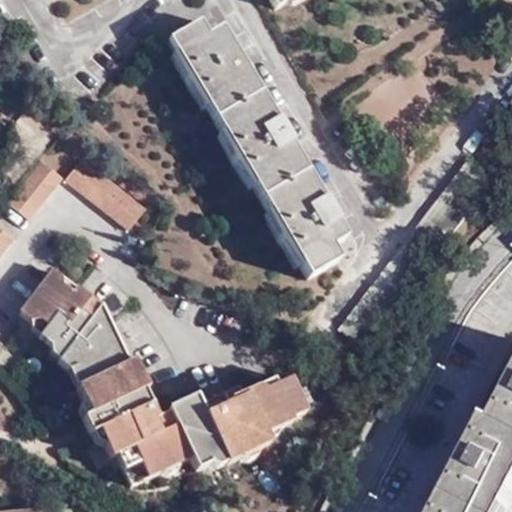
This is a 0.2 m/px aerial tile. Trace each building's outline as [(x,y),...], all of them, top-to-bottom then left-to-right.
[(268,0),(274,10),(292,0),(268,0)] [(241,63),(221,29),(208,37),(200,24),(169,42),(308,279),(338,261),(331,249),(345,241),(323,203),(281,131),(241,63)] [(144,210),(82,158),(65,181),(127,231),(144,210)] [(28,222),(62,179),(42,162),(8,204),(28,222)] [(363,351),(494,182),(470,164),(341,334),(363,351)] [(0,256),(13,240),(0,229),(0,256)] [(17,314),(29,323),(36,322),(44,328),(37,337),(48,347),(58,345),(64,351),(58,360),(56,361),(66,370),(78,366),(87,384),(75,389),(80,402),(90,405),(94,414),(142,393),(145,391),(133,362),(125,366),(105,322),(92,312),(99,308),(86,299),(76,311),(66,304),(76,291),(74,289),(71,295),(60,287),(59,278),(50,271),(17,314)] [(74,289),(59,278),(60,287),(71,295),(74,289)] [(86,299),(76,291),(66,304),(76,311),(86,299)] [(92,312),(105,322),(99,308),(92,312)] [(36,322),(29,323),(30,331),(37,337),(44,328),(36,322)] [(58,345),(48,347),(50,354),(58,360),(64,351),(58,345)] [(78,366),(66,370),(75,389),(87,384),(78,366)] [(104,437),(101,448),(107,461),(116,458),(131,488),(158,476),(161,466),(169,462),(178,466),(190,461),(195,472),(207,467),(210,458),(219,455),(225,466),(237,461),(239,452),(249,448),(258,451),(268,446),(266,441),(262,431),(274,424),(280,429),(291,424),(290,420),(304,413),(289,380),(274,386),(264,391),(257,387),(243,393),(248,407),(234,413),(224,392),(196,406),(181,412),(175,408),(164,412),(166,415),(154,421),(148,407),(100,430),(104,437)] [(264,391),(274,386),(272,380),(257,387),(264,391)] [(248,407),(243,393),(239,385),(224,392),(234,413),(248,407)] [(511,391),(494,425),(488,422),(471,455),(441,511),(505,511),(511,500),(511,391)] [(94,414),(82,419),(81,421),(87,436),(89,435),(100,430),(148,407),(142,393),(94,414)] [(193,400),(175,408),(181,412),(196,406),(193,400)] [(90,405),(80,402),(77,411),(82,419),(94,414),(90,405)] [(262,431),(266,441),(276,437),(280,429),(274,424),(262,431)] [(100,430),(89,435),(94,445),(101,448),(104,437),(100,430)] [(239,452),(237,461),(243,463),(254,458),(258,451),(249,448),(239,452)] [(210,458),(207,467),(215,471),(225,466),(219,455),(210,458)] [(161,466),(158,476),(165,479),(176,474),(178,466),(169,462),(161,466)]
